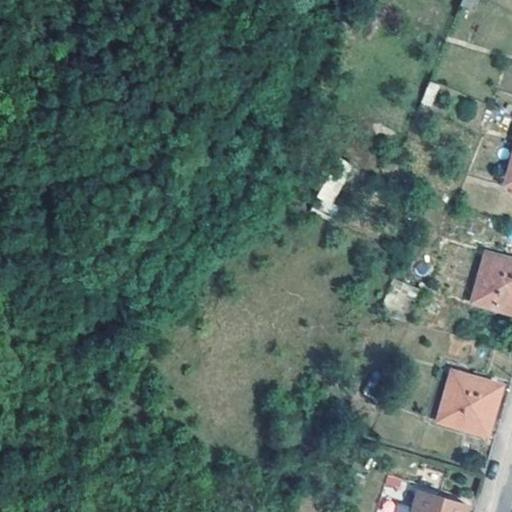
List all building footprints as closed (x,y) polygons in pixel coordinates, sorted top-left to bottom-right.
[(472,0),(460,0),(457,7),(468,11),(472,0)] [(350,165),(337,158),(327,176),(340,184),(350,165)] [(340,184),(327,176),(315,197),(328,204),(340,184)] [(511,261),(484,253),(471,301),(511,312),(511,261)] [(498,385),(451,373),(437,420),(485,434),(493,403),(498,385)] [(462,511),(464,507),(417,492),(411,511),(462,511)]
